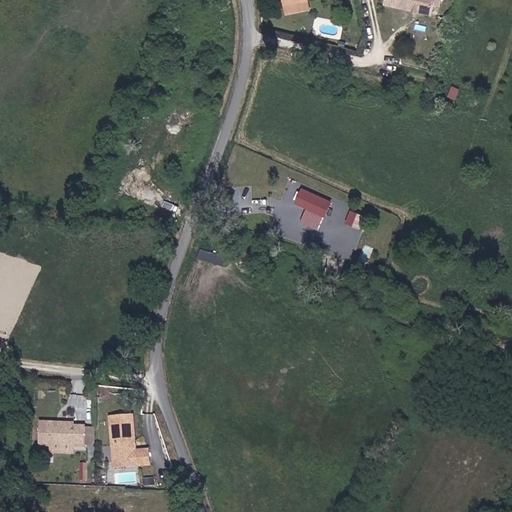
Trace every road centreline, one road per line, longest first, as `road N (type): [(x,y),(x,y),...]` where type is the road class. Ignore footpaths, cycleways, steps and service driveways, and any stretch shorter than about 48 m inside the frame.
road 1 (unclassified): [(248,0),(240,86),(159,324),(157,375),(206,511)]
road 2 (unknown): [(248,41),(362,54),(375,45),(373,0)]
road 3 (track): [(157,375),(0,358)]
